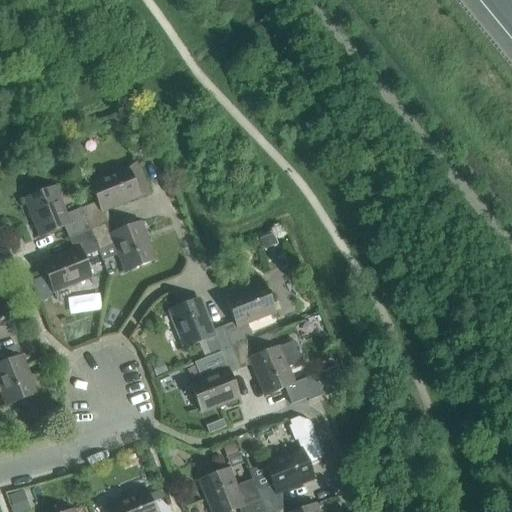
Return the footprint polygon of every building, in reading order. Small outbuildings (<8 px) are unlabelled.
[(0,161),(13,157),(8,143),(0,146),(0,161)] [(81,208),(90,230),(111,222),(107,210),(138,197),(126,167),(89,182),(96,202),(81,208)] [(68,239),(90,230),(81,208),(65,214),(54,188),(25,200),(40,237),(64,227),(68,239)] [(125,272),(155,260),(140,223),(116,233),(111,222),(90,230),(98,251),(102,261),(118,255),(125,272)] [(90,277),(83,258),(98,251),(90,230),(68,239),(73,250),(41,263),(53,292),(90,277)] [(234,322),(223,326),(232,348),(253,339),(246,323),(274,312),(269,301),(262,283),(225,298),(234,322)] [(199,300),(169,311),(184,349),(204,341),(210,356),(232,348),(223,326),(212,331),(199,300)] [(0,338),(20,331),(8,301),(0,304),(0,338)] [(253,339),(232,348),(240,369),(252,365),(264,396),(280,390),(284,388),(290,404),(291,405),(304,400),(307,399),(308,402),(322,396),(323,398),(329,395),(346,389),(346,388),(337,367),(300,382),(294,384),(292,380),(288,369),(291,367),(303,362),(300,355),(301,354),(299,350),(298,350),(295,342),(291,344),(291,343),(259,356),(259,355),(253,339)] [(206,377),(189,383),(201,413),(238,398),(229,374),(240,369),(232,348),(210,356),(200,361),(206,377)] [(6,406),(36,394),(21,357),(0,365),(0,392),(1,392),(6,406)] [(156,377),(166,373),(162,361),(151,365),(156,377)] [(256,490),(264,511),(286,503),(281,492),(313,479),(301,449),(264,464),(272,484),(256,490)] [(256,490),(252,480),(236,486),(229,469),(199,481),(211,511),(229,511),(238,509),(239,511),(262,511),(264,511),(256,490)] [(197,495),(193,485),(186,488),(189,498),(197,495)] [(153,511),(145,490),(108,505),(110,511),(153,511)] [(317,511),(315,505),(296,511),(289,511),(286,503),(264,511),(317,511)]
